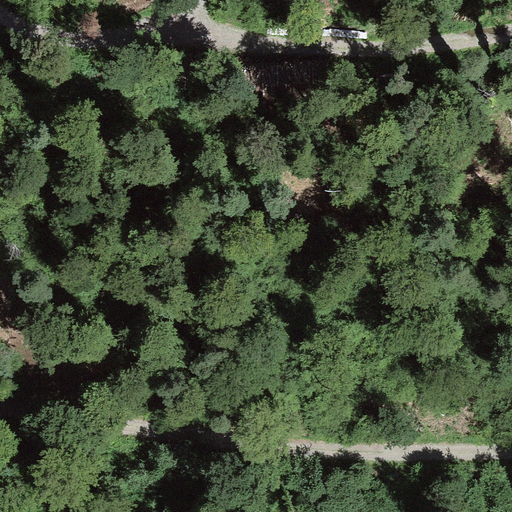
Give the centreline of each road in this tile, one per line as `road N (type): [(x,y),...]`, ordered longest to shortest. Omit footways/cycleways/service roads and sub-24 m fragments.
road 1 (track): [(0,400),(431,451),(511,448)]
road 2 (track): [(130,41),(328,45),(511,31)]
road 3 (track): [(0,21),(57,50),(130,41)]
